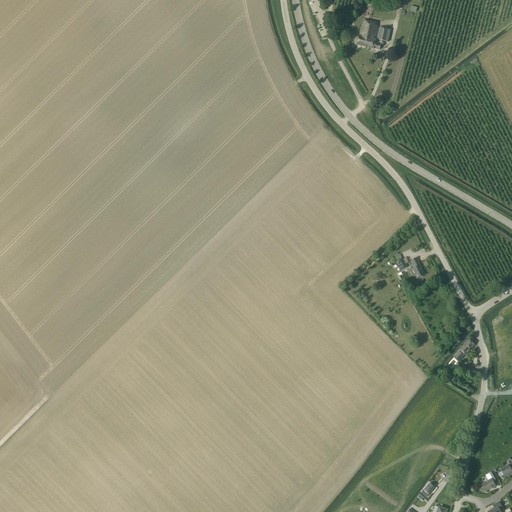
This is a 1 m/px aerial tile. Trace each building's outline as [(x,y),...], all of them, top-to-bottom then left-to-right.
[(356,45),(375,49),(380,50),(381,45),(379,44),(379,43),(376,42),(376,40),(375,40),(378,27),(363,24),(360,38),(358,37),(356,45)] [(379,28),(377,39),(380,40),(379,44),(384,45),(385,42),(388,42),(391,30),(379,28)] [(415,275),(417,279),(425,275),(420,266),(417,258),(411,261),(413,265),(414,265),(415,268),(413,269),(416,275),(415,275)] [(407,268),(403,259),(396,262),(401,271),(407,268)] [(469,340),(465,345),(460,351),(459,352),(458,352),(453,358),(458,362),(464,356),(463,356),(464,355),(465,356),(475,345),(469,340)] [(501,470),(505,477),(511,473),(511,471),(509,465),(501,470)] [(485,476),(488,481),(482,485),(485,492),(491,488),(491,489),(495,486),(493,482),(494,481),(494,482),(497,480),(493,472),(485,476)] [(430,483),(424,490),(421,494),(424,497),(425,497),(426,498),(429,494),(434,487),(430,483)] [(494,508),(488,511),(500,511),(499,509),(502,507),(499,502),(493,506),(494,508)]
